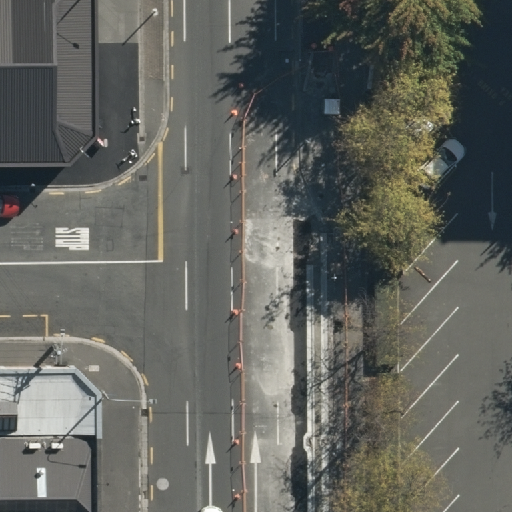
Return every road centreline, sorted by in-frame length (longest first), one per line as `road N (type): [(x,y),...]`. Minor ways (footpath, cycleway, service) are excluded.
road 1 (secondary): [(231,260),(228,0)]
road 2 (secondary): [(233,511),(231,260)]
road 3 (unclassified): [(0,262),(231,260)]
